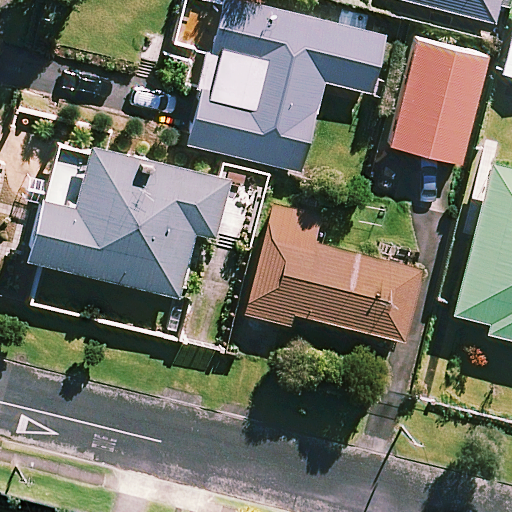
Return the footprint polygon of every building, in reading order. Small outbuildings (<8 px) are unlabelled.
[(378,32),(252,0),(212,0),(178,138),(293,167),(315,77),(363,89),(378,32)] [(462,0),(416,0),(415,9),(459,18),(462,0)] [(511,8),(497,70),(511,73),(511,8)] [(481,53),(410,36),(384,141),(454,159),(481,53)] [(220,174),(54,134),(40,195),(30,192),(15,253),(170,290),(185,227),(206,232),(220,174)] [(511,165),(482,158),(446,309),(480,317),(478,327),(511,335),(511,165)] [(312,210),(265,199),(238,309),(284,320),(287,308),(395,335),(413,263),(305,236),(312,210)]
